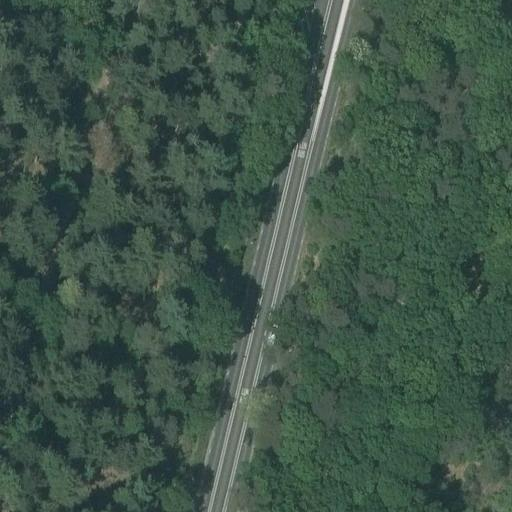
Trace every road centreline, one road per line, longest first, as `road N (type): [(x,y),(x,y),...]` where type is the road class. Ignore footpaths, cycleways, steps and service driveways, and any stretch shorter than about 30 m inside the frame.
road 1 (track): [(22,0),(74,25),(99,51),(100,70),(0,473)]
road 2 (secondary): [(214,511),(336,0)]
